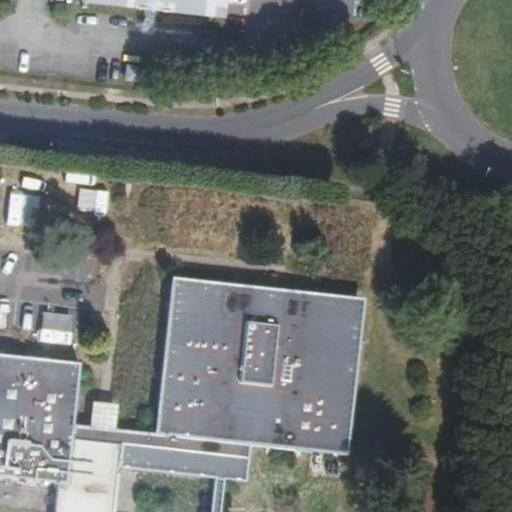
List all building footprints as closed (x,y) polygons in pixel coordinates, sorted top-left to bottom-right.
[(223,0),(81,0),(81,3),(222,17),(223,0)] [(318,12),(301,10),(298,30),(317,32),(318,12)] [(153,70),(128,68),(126,80),(152,83),(153,70)] [(202,184),(219,186),(220,174),(203,173),(202,184)] [(250,445),(346,455),(362,300),(281,291),(172,279),(156,435),(111,430),(86,427),(72,425),(78,365),(0,356),(0,478),(57,484),(54,511),(220,511),(224,480),(246,481),(250,445)] [(88,402),(86,427),(111,430),(113,406),(105,405),(88,402)]
